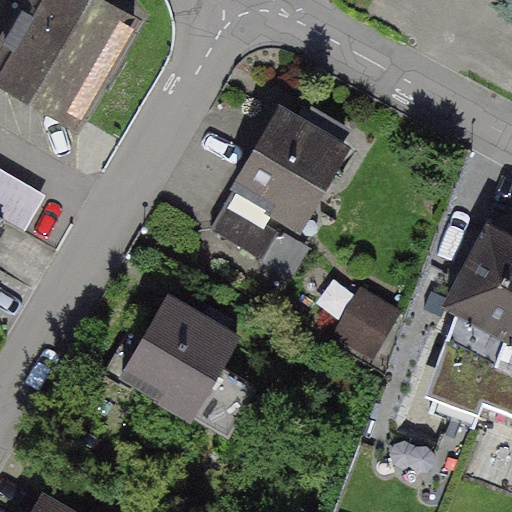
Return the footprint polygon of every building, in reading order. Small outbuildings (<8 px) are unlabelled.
[(139,32),(80,0),(27,0),(0,49),(0,104),(76,146),(139,32)] [(350,155),(272,110),(223,192),(300,238),(350,155)] [(0,215),(2,213),(32,228),(52,188),(0,162),(0,215)] [(511,335),(511,243),(488,230),(434,322),(498,359),(511,335)] [(366,280),(341,336),(385,357),(411,301),(366,280)] [(243,349),(163,299),(109,386),(189,436),(243,349)] [(511,335),(498,359),(511,366),(511,335)] [(65,511),(38,497),(29,511),(65,511)]
